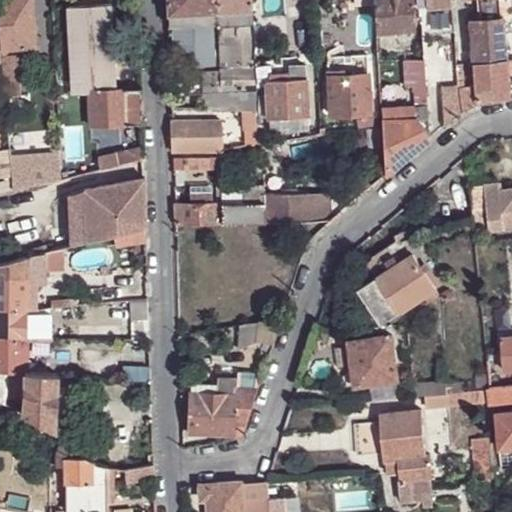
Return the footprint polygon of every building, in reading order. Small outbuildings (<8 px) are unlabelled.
[(32,0),(0,0),(0,25),(0,31),(2,48),(36,45),(32,0)] [(168,0),(169,13),(219,11),(218,0),(168,0)] [(218,0),(219,11),(253,9),(252,0),(218,0)] [(413,0),(376,0),(378,29),(416,26),(415,6),(414,6),(413,0)] [(502,0),(476,0),(477,20),(505,18),(505,17),(502,0)] [(511,0),(502,0),(505,17),(511,16),(511,0)] [(89,90),(117,90),(112,3),(70,5),(76,93),(89,92),(89,90)] [(253,9),(219,11),(220,22),(227,22),(253,21),(253,9)] [(169,13),(170,25),(211,23),(220,22),(219,11),(169,13)] [(477,20),(471,21),(477,100),(477,102),(511,98),(509,77),(508,70),(508,60),(505,18),(477,20)] [(227,28),(220,28),(222,73),(223,87),(257,87),(253,21),(227,22),(227,28)] [(173,40),(189,39),(191,59),(193,58),(216,58),(214,38),(211,38),(211,23),(170,25),(171,40),(173,40)] [(191,59),(189,39),(173,40),(175,59),(191,59)] [(216,58),(193,58),(193,72),(216,71),(216,58)] [(383,106),(384,126),(388,173),(431,137),(430,135),(419,118),(428,117),(423,58),(410,58),(410,59),(412,86),(413,104),(383,106)] [(404,86),(412,86),(410,59),(402,59),(404,86)] [(328,62),(329,75),(369,73),(369,60),(328,62)] [(3,63),(5,95),(19,94),(17,63),(3,63)] [(265,66),(266,79),(306,77),(306,64),(265,66)] [(258,108),(257,87),(223,87),(222,73),(202,75),(204,108),(221,110),(244,109),(258,108)] [(329,75),(331,113),(371,112),(369,73),(329,75)] [(306,77),(266,79),(268,117),(308,114),(306,77)] [(441,85),(444,125),(461,111),(460,99),(459,84),(441,85)] [(90,125),(143,123),(142,88),(117,90),(89,90),(89,92),(90,125)] [(460,99),(461,111),(463,110),(476,104),(475,101),(473,95),(460,99)] [(259,128),(258,108),(244,109),(246,129),(259,128)] [(221,119),(173,120),(174,148),(223,148),(221,119)] [(246,129),(247,145),(259,142),(259,128),(246,129)] [(118,165),(144,159),(144,144),(116,150),(118,165)] [(33,185),(61,178),(60,150),(30,152),(33,185)] [(97,155),(101,168),(118,165),(116,150),(97,155)] [(229,154),(220,155),(220,166),(229,165),(229,154)] [(206,155),(190,156),(191,167),(208,167),(206,155)] [(220,155),(206,155),(208,167),(220,166),(220,155)] [(185,156),(174,156),(174,167),(187,166),(185,156)] [(27,175),(12,179),(12,190),(30,185),(27,175)] [(83,189),(85,241),(146,227),(144,176),(83,189)] [(12,179),(11,177),(0,179),(0,192),(12,190),(12,179)] [(243,185),(244,203),(222,203),(223,224),(266,223),(265,203),(266,195),(265,184),(243,185)] [(501,184),(471,186),(475,231),(511,227),(511,187),(501,189),(501,184)] [(348,187),(334,198),(344,210),(357,198),(348,187)] [(70,245),(85,241),(83,189),(68,194),(70,245)] [(190,193),(190,203),(213,203),(212,192),(190,193)] [(266,195),(265,203),(311,202),(311,209),(330,209),(330,194),(266,195)] [(311,202),(265,203),(266,223),(311,222),(311,209),(311,202)] [(176,224),(223,224),(222,203),(213,203),(190,203),(175,203),(176,224)] [(311,209),(311,222),(329,222),(332,221),(330,209),(311,209)] [(367,261),(376,276),(398,261),(387,245),(372,254),(367,261)] [(35,253),(25,256),(26,275),(25,307),(36,307),(36,284),(45,284),(46,253),(41,252),(35,253)] [(359,287),(382,323),(436,287),(414,252),(398,261),(376,276),(359,287)] [(0,281),(26,275),(25,256),(0,262),(0,281)] [(0,281),(0,304),(25,307),(26,275),(0,281)] [(71,296),(51,297),(51,305),(72,303),(71,296)] [(149,297),(123,300),(124,317),(149,316),(149,297)] [(0,304),(0,336),(26,338),(25,307),(0,304)] [(36,338),(36,307),(25,307),(26,338),(36,338)] [(271,319),(258,321),(255,341),(264,342),(259,355),(270,358),(274,344),(275,341),(282,321),(283,317),(271,319)] [(355,383),(373,380),(398,377),(392,333),(349,338),(355,383)] [(511,333),(502,335),(504,348),(507,371),(511,370),(511,333)] [(0,367),(9,368),(25,370),(26,370),(26,338),(0,336),(0,367)] [(36,338),(26,338),(26,370),(36,371),(36,338)] [(123,378),(151,380),(151,367),(124,365),(123,378)] [(0,400),(4,403),(9,368),(0,367),(0,400)] [(54,429),(58,372),(36,371),(26,370),(25,370),(23,412),(54,429)] [(462,379),(464,389),(480,387),(487,387),(489,387),(488,373),(476,375),(476,378),(462,379)] [(218,383),(217,393),(236,393),(237,387),(237,378),(218,376),(218,383)] [(376,397),(400,396),(398,377),(373,380),(376,397)] [(445,382),(446,392),(464,389),(462,379),(463,377),(445,378),(445,382)] [(413,382),(411,382),(411,395),(426,394),(431,393),(430,384),(430,380),(413,382)] [(446,392),(445,382),(430,384),(431,393),(446,392)] [(192,383),(191,393),(217,393),(218,383),(192,383)] [(511,401),(511,385),(489,387),(487,387),(488,403),(511,401)] [(259,390),(237,387),(236,393),(235,424),(247,424),(259,390)] [(481,398),(480,387),(464,389),(446,392),(431,393),(426,394),(426,404),(481,398)] [(191,393),(189,433),(235,433),(235,424),(236,393),(217,393),(191,393)] [(383,410),(384,420),(386,451),(387,458),(402,457),(402,471),(403,478),(400,478),(400,493),(432,490),(431,481),(433,480),(430,452),(427,452),(422,407),(383,410)] [(511,409),(498,410),(501,447),(511,446),(511,409)] [(358,453),(386,451),(384,420),(357,423),(358,453)] [(494,471),(491,436),(472,437),(476,474),(494,471)] [(66,511),(90,511),(91,500),(108,500),(108,464),(58,441),(54,451),(54,464),(64,463),(66,507),(66,511)] [(511,446),(501,447),(501,458),(511,457),(511,446)] [(387,458),(388,472),(402,471),(402,457),(387,458)] [(445,457),(446,478),(451,477),(463,476),(461,459),(452,460),(451,457),(445,457)] [(133,465),(123,466),(125,480),(154,476),(153,464),(133,465)] [(268,479),(243,480),(244,498),(272,496),(270,480),(267,480),(268,479)] [(244,498),(243,480),(203,483),(204,497),(211,496),(211,511),(272,511),(272,496),(244,498)] [(432,490),(400,493),(401,502),(423,500),(423,507),(433,507),(432,490)] [(91,500),(90,511),(108,511),(108,500),(91,500)]
